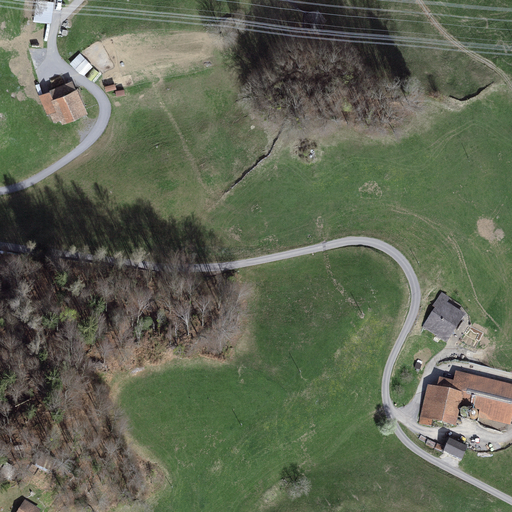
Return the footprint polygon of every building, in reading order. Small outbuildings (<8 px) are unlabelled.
[(51,21),(53,2),(37,1),(35,19),(51,21)] [(322,27),(324,22),(323,16),(318,12),(313,12),(307,15),(301,12),(278,1),(271,15),(297,27),(300,21),(305,23),(307,27),(309,29),(315,31),(319,30),(322,27)] [(90,65),(80,55),(73,62),(83,72),(90,65)] [(87,77),(91,80),(98,72),(94,69),(87,77)] [(61,119),(63,123),(86,113),(73,81),(40,95),(48,114),(50,113),(54,122),(61,119)] [(424,327),(445,341),(462,315),(445,304),(448,300),(441,295),(433,307),(436,309),(440,312),(436,318),(432,315),(424,327)] [(432,315),(436,318),(440,312),(436,309),(432,315)] [(480,410),(479,416),(509,423),(511,409),(511,387),(458,375),(455,385),(453,394),(440,391),(430,388),(423,415),(434,418),(455,423),(459,405),(480,410)] [(440,391),(453,394),(455,385),(442,381),(440,391)] [(434,418),(423,415),(421,423),(432,426),(434,418)] [(449,440),(443,453),(460,461),(466,448),(449,440)] [(25,503),(18,511),(38,511),(39,511),(25,503)]
